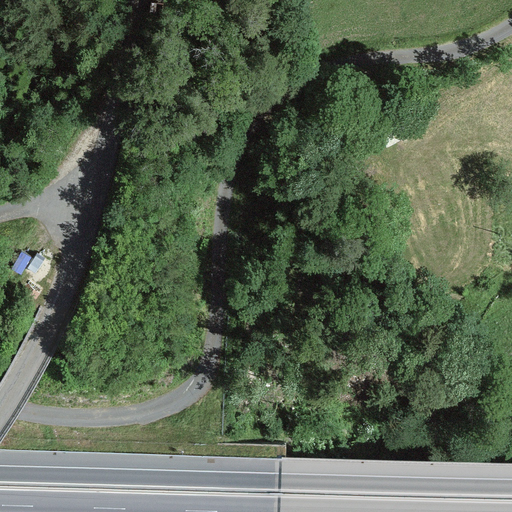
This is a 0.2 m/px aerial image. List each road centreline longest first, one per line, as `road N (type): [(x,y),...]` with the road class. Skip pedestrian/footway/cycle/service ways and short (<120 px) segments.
road 1 (trunk): [(511,488),(0,474)]
road 2 (trunk): [(0,505),(225,511)]
